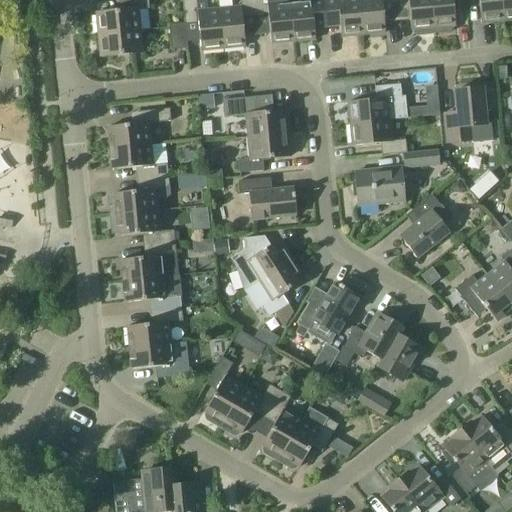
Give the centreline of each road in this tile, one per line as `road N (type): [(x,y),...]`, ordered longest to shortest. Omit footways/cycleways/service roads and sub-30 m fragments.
road 1 (residential): [(116,398),(288,498),(305,500),(454,387),(462,371)]
road 2 (residential): [(462,371),(459,347),(420,301),(331,240),(314,102),(297,82)]
road 3 (residential): [(116,398),(100,380),(91,346),(68,98)]
road 4 (residential): [(68,98),(271,76),(297,82)]
road 5 (residential): [(297,82),(317,72),(511,53)]
